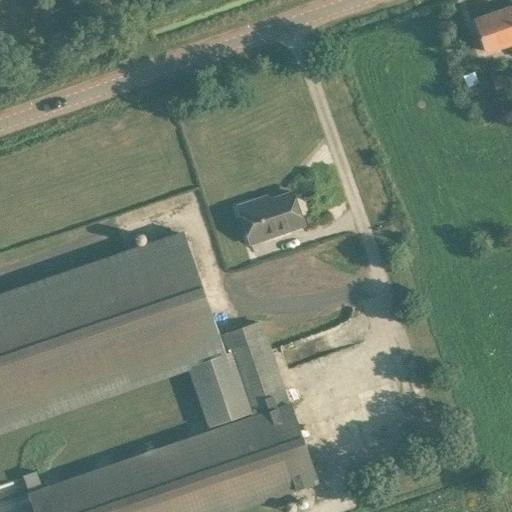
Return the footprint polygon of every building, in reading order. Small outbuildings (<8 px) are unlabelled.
[(511,6),(475,20),(485,50),(509,42),(511,50),(511,6)] [(511,71),(492,78),(498,98),(511,93),(511,71)] [(259,206),(257,200),(238,207),(248,236),(263,230),(265,238),(304,225),(293,192),(270,200),(271,202),(259,206)] [(0,429),(187,366),(208,427),(248,413),(227,353),(226,354),(185,234),(0,297),(0,429)] [(25,474),(32,495),(37,511),(240,511),(318,485),(290,404),(289,404),(261,323),(222,336),(227,353),(248,413),(250,419),(43,491),(36,470),(25,474)]
